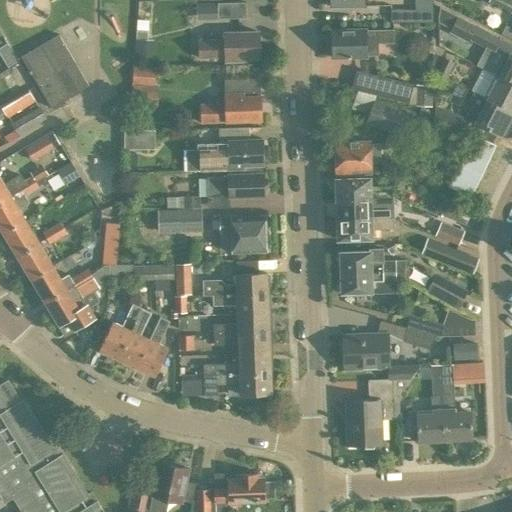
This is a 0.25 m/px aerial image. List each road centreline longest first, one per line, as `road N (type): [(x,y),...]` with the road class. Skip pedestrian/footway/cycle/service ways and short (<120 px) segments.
road 1 (residential): [(312,446),(295,0)]
road 2 (residential): [(312,446),(100,393),(15,319)]
road 3 (residential): [(511,183),(493,249),(501,473)]
road 4 (residential): [(315,487),(501,473)]
